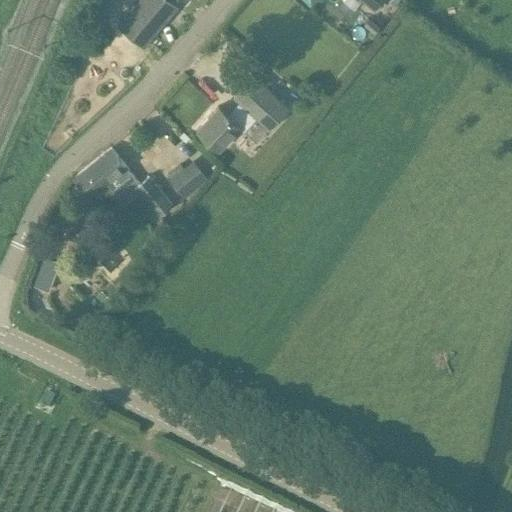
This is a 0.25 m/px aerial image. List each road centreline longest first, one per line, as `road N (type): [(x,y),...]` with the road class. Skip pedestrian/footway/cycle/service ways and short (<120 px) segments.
road 1 (tertiary): [(351,511),(0,338)]
road 2 (residential): [(0,293),(55,175),(224,0)]
